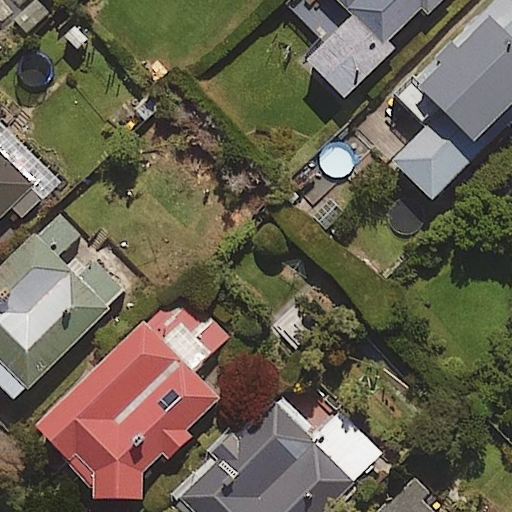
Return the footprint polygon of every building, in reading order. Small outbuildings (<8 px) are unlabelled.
[(452,0),(304,0),(296,10),(339,51),(318,73),(358,112),(405,62),(398,55),(452,0)] [(511,0),(510,0),(407,108),(439,139),(405,175),(444,213),(511,141),(511,0)] [(63,187),(0,126),(0,234),(18,216),(27,224),(63,187)] [(84,242),(64,223),(0,292),(0,385),(31,414),(149,286),(115,255),(85,288),(61,266),(84,242)] [(232,341),(189,302),(169,324),(163,319),(48,446),(120,511),(152,511),(180,482),(170,473),(228,408),(197,380),(232,341)] [(318,448),(277,412),(188,511),(343,511),(390,460),(344,419),(318,448)] [(433,511),(414,494),(397,511),(433,511)]
